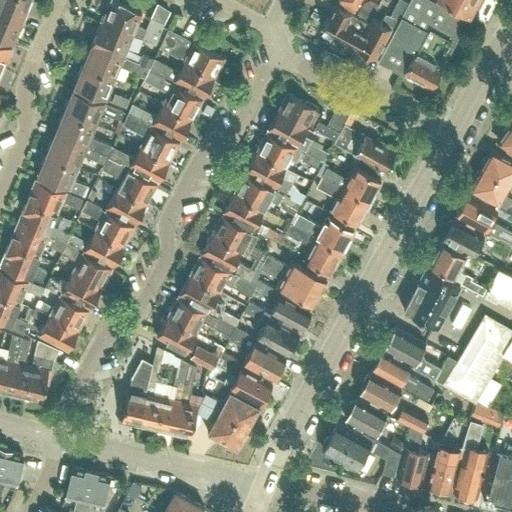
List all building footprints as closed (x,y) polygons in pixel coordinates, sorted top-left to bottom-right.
[(0,0),(0,11),(20,20),(28,0),(0,0)] [(99,19),(131,33),(154,42),(157,35),(163,22),(149,16),(143,30),(134,26),(140,11),(119,0),(109,0),(101,20),(99,19)] [(335,0),(335,1),(351,10),(356,0),(335,0)] [(363,0),(361,4),(373,11),(377,3),(370,0),(363,0)] [(395,0),(385,19),(395,24),(376,58),(429,87),(466,18),(431,0),(407,0),(406,2),(403,0),(395,0)] [(475,0),(439,0),(466,14),(471,4),(473,5),(475,0)] [(320,28),(354,46),(365,26),(364,26),(358,22),(354,28),(344,23),(350,13),(333,4),(320,28)] [(0,11),(0,36),(12,41),(20,20),(0,11)] [(365,26),(354,46),(373,57),(389,27),(369,16),(364,26),(365,26)] [(90,41),(123,54),(131,33),(99,19),(90,41)] [(182,58),(213,75),(223,56),(190,39),(186,45),(176,40),(179,34),(166,27),(157,47),(182,59),(182,58)] [(0,66),(1,67),(10,45),(0,40),(0,66)] [(118,65),(143,76),(148,67),(148,66),(123,54),(90,41),(89,43),(91,45),(88,52),(86,51),(81,62),(114,76),(118,65)] [(148,67),(163,75),(164,74),(172,78),(202,95),(213,75),(182,58),(182,59),(176,69),(153,56),(148,66),(148,67)] [(105,97),(114,76),(81,62),(76,74),(79,75),(75,85),(105,97)] [(161,101),(190,117),(201,97),(172,82),(171,82),(162,77),(163,75),(148,67),(143,76),(142,78),(166,91),(161,101)] [(67,98),(62,109),(95,123),(100,110),(118,118),(122,109),(104,101),(73,88),(69,99),(67,98)] [(286,91),(277,107),(306,123),(321,131),(327,135),(334,139),(344,122),(350,111),(337,103),(326,123),(325,123),(316,118),(320,109),(314,106),(315,105),(305,99),(304,101),(286,91)] [(115,92),(111,101),(124,106),(128,98),(115,92)] [(127,110),(146,120),(150,122),(150,121),(180,137),(190,117),(161,101),(154,114),(131,101),(127,110)] [(306,123),(277,107),(266,127),(301,146),(307,135),(301,132),(306,123)] [(56,131),(107,153),(111,144),(89,135),(95,123),(62,109),(57,121),(60,122),(56,131)] [(138,144),(167,160),(178,140),(149,124),(148,125),(144,123),(146,120),(127,110),(121,121),(144,133),(138,144)] [(511,122),(509,120),(495,139),(511,151),(511,122)] [(350,133),(353,127),(344,122),(334,139),(333,140),(352,151),(384,168),(395,150),(361,131),(357,138),(350,133)] [(265,130),(254,149),(284,165),(289,155),(295,158),(300,148),(265,130)] [(82,153),(102,162),(106,154),(107,153),(56,131),(52,141),(49,141),(45,152),(77,165),(82,153)] [(308,140),(303,149),(319,157),(323,159),(327,151),(308,140)] [(111,144),(107,153),(106,154),(122,163),(123,162),(127,164),(128,163),(157,179),(167,160),(138,144),(132,155),(111,145),(111,144)] [(511,159),(488,147),(478,167),(507,182),(511,173),(511,159)] [(254,149),(244,169),(273,185),(285,191),(291,180),(279,174),(284,165),(254,149)] [(299,156),(315,165),(319,157),(303,149),(299,156)] [(72,178),(77,165),(45,152),(40,164),(42,164),(38,174),(68,187),(83,193),(87,184),(72,178)] [(120,177),(115,186),(144,202),(155,182),(126,166),(122,164),(122,163),(106,154),(102,162),(100,166),(120,177)] [(324,167),(320,175),(341,186),(367,200),(373,190),(375,192),(380,182),(378,181),(380,177),(354,163),(346,178),(324,167)] [(507,182),(478,167),(467,186),(496,202),(496,204),(511,213),(511,201),(500,195),(507,182)] [(242,172),(232,190),(262,207),(267,197),(277,202),(281,193),(272,188),(242,172)] [(341,186),(320,175),(315,185),(336,196),(329,208),(356,222),(357,219),(360,220),(365,212),(362,210),(367,200),(341,186)] [(34,177),(25,199),(55,212),(61,198),(77,206),(81,197),(65,190),(34,177)] [(144,202),(115,186),(105,205),(134,221),(144,202)] [(262,207),(232,190),(221,210),(252,226),(262,207)] [(511,234),(511,231),(488,219),(494,208),(465,192),(455,213),(483,228),(508,242),(511,234)] [(93,228),(122,244),(132,224),(99,206),(100,205),(85,197),(79,208),(98,218),(93,228)] [(64,241),(65,240),(69,231),(50,223),(55,212),(25,199),(16,221),(64,241)] [(221,212),(210,232),(240,248),(250,229),(221,212)] [(294,213),(289,222),(340,250),(345,240),(349,242),(354,233),(351,231),(353,228),(327,214),(319,228),(313,224),(314,224),(294,213)] [(441,237),(471,252),(482,231),(452,216),(441,237)] [(42,242),(60,249),(60,250),(64,241),(16,221),(7,242),(37,255),(42,242)] [(340,250),(289,222),(285,230),(311,244),(303,258),(328,271),(330,269),(333,270),(338,261),(335,260),(340,250)] [(65,240),(77,247),(78,245),(82,247),(111,263),(122,244),(93,228),(86,240),(69,231),(65,240)] [(252,238),(265,246),(269,237),(256,230),(252,238)] [(235,268),(234,271),(247,278),(252,268),(234,258),(240,248),(210,232),(200,250),(229,267),(230,265),(235,268)] [(75,261),(70,270),(99,286),(110,266),(76,248),(77,247),(65,240),(64,241),(60,250),(60,249),(59,252),(75,261)] [(457,268),(465,254),(439,240),(427,263),(460,280),(459,282),(481,293),(484,286),(469,278),(470,275),(457,268)] [(33,265),(37,255),(7,242),(0,258),(0,263),(29,275),(28,276),(41,281),(45,271),(33,265)] [(198,254),(188,272),(218,289),(223,280),(249,294),(253,287),(255,282),(247,278),(234,271),(233,272),(228,270),(198,254)] [(266,254),(262,261),(318,291),(319,288),(323,290),(327,283),(323,281),(325,277),(290,258),(286,265),(266,254)] [(318,291),(262,261),(259,267),(279,278),(276,284),(312,303),(313,301),(316,302),(320,295),(317,293),(318,291)] [(402,309),(436,326),(458,284),(425,266),(402,309)] [(0,267),(0,293),(18,301),(23,288),(29,290),(39,294),(43,286),(27,279),(0,267)] [(99,286),(70,270),(65,279),(59,276),(57,278),(48,274),(44,284),(54,289),(56,286),(60,288),(59,290),(89,306),(99,286)] [(234,324),(234,323),(238,316),(221,308),(223,304),(213,298),(218,289),(188,272),(177,292),(207,308),(207,309),(212,311),(211,312),(215,314),(234,324)] [(484,298),(511,307),(511,281),(492,275),(484,298)] [(270,311),(299,326),(301,324),(304,325),(307,318),(304,317),(308,309),(269,289),(271,285),(257,278),(255,282),(253,287),(266,294),(267,294),(265,297),(274,301),(269,310),(270,311)] [(18,301),(0,293),(0,318),(9,322),(8,326),(21,332),(28,318),(14,312),(18,301)] [(42,300),(38,307),(76,328),(87,309),(58,293),(51,305),(42,300)] [(176,295),(165,314),(195,330),(205,311),(176,295)] [(297,331),(267,316),(270,311),(269,310),(263,307),(248,299),(243,310),(264,320),(256,336),(271,344),(285,352),(286,350),(291,349),(294,344),(292,340),(297,331)] [(76,328),(38,307),(34,305),(30,313),(44,320),(37,332),(66,348),(76,328)] [(416,367),(433,376),(474,400),(502,352),(511,357),(511,329),(485,313),(457,361),(446,354),(438,367),(422,358),(416,367)] [(195,330),(165,314),(155,334),(185,349),(195,330)] [(210,324),(228,334),(234,324),(215,314),(210,324)] [(242,361),(272,377),(273,375),(278,374),(281,368),(279,364),(283,356),(254,340),(256,336),(253,335),(234,323),(234,324),(228,334),(227,337),(248,349),(242,361)] [(382,345),(411,361),(422,341),(393,325),(382,345)] [(0,389),(6,391),(19,335),(11,331),(7,348),(9,349),(7,357),(0,355),(0,389)] [(22,398),(23,395),(30,363),(22,361),(24,352),(25,353),(29,338),(19,335),(6,391),(12,392),(11,395),(22,398)] [(30,363),(23,395),(43,400),(45,389),(42,389),(50,358),(52,359),(58,347),(37,338),(33,354),(30,363)] [(118,418),(137,422),(147,382),(155,344),(150,341),(144,352),(136,367),(141,371),(139,380),(140,380),(138,390),(127,387),(122,407),(120,406),(118,418)] [(142,427),(154,429),(162,395),(165,382),(155,380),(163,348),(155,344),(147,382),(137,422),(143,424),(142,427)] [(195,345),(190,355),(211,366),(216,357),(195,345)] [(398,382),(425,397),(431,386),(403,371),(407,364),(380,349),(370,367),(398,382)] [(260,399),(262,401),(266,395),(267,390),(265,389),(270,381),(240,364),(242,361),(236,359),(220,350),(217,357),(213,364),(234,374),(229,384),(259,401),(260,399)] [(167,429),(172,430),(181,390),(188,362),(178,356),(172,384),(165,382),(162,395),(154,429),(166,432),(167,429)] [(190,435),(196,408),(197,404),(187,401),(189,392),(188,392),(194,365),(188,362),(181,390),(172,430),(178,432),(177,435),(188,437),(188,434),(190,435)] [(358,391),(386,407),(398,385),(369,369),(358,391)] [(204,393),(200,400),(217,409),(247,425),(252,415),(255,415),(258,410),(256,408),(258,405),(228,388),(221,402),(204,393)] [(343,417),(372,433),(383,412),(355,396),(343,417)] [(200,400),(196,408),(213,416),(206,429),(236,446),(238,442),(240,442),(244,436),(242,434),(247,425),(217,409),(200,400)] [(394,417),(420,430),(426,418),(401,404),(394,417)] [(483,464),(469,461),(481,422),(469,418),(456,458),(460,458),(452,489),(463,492),(465,495),(469,496),(472,495),(475,495),(483,464)] [(354,466),(365,446),(384,457),(381,471),(392,474),(399,451),(382,442),(362,431),(360,435),(336,422),(328,436),(325,436),(322,441),(324,444),(322,448),(354,466)] [(404,445),(396,475),(407,478),(409,481),(413,482),(416,480),(419,481),(427,451),(414,448),(420,430),(408,425),(403,445),(404,445)] [(429,450),(433,452),(425,482),(436,485),(438,488),(442,489),(445,487),(448,488),(456,460),(441,454),(445,443),(433,437),(429,450)] [(494,500),(500,502),(509,471),(511,458),(511,444),(507,443),(504,452),(494,449),(482,497),(485,498),(486,501),(491,502),(494,500)] [(3,447),(0,459),(0,492),(0,493),(3,480),(14,483),(22,452),(9,449),(10,448),(3,447)] [(511,458),(509,471),(500,502),(509,504),(510,507),(511,507),(511,458)] [(73,510),(78,511),(79,511),(90,468),(84,466),(84,467),(72,464),(64,495),(75,498),(72,510),(73,510)] [(90,468),(79,511),(87,511),(90,501),(101,504),(108,473),(96,470),(96,469),(90,468)] [(368,499),(374,488),(347,475),(342,486),(368,499)] [(132,481),(126,492),(133,496),(139,485),(132,481)] [(173,488),(161,511),(162,511),(200,511),(203,508),(201,508),(203,505),(173,488)]
